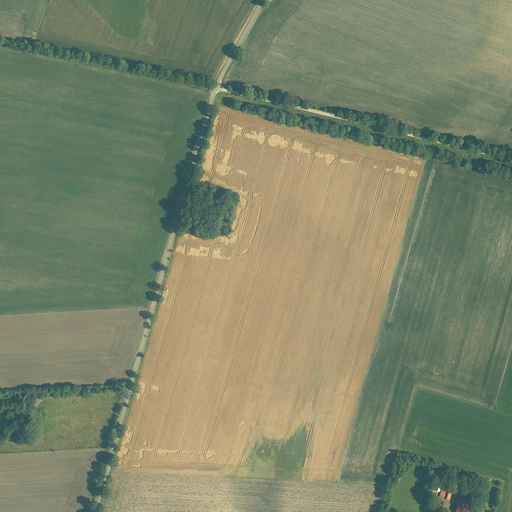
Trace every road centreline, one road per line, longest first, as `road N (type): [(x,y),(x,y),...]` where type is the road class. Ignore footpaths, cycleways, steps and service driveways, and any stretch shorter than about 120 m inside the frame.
road 1 (residential): [(94,511),(215,89),(264,0)]
road 2 (track): [(511,160),(215,89)]
road 3 (track): [(131,386),(0,392)]
